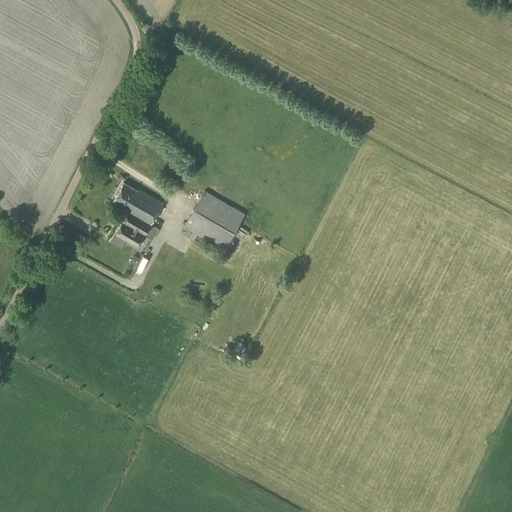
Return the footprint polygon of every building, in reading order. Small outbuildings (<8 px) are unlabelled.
[(210,155),(201,170),(225,184),(226,182),(234,186),(239,178),(216,165),(218,160),(210,155)] [(150,226),(151,225),(163,203),(139,189),(137,192),(123,183),(113,201),(127,210),(125,212),(127,213),(150,226)] [(223,251),(245,214),(203,190),(182,227),(223,251)] [(158,229),(151,225),(150,226),(127,213),(115,234),(138,247),(144,236),(151,240),(158,229)] [(223,264),(227,258),(213,251),(210,257),(223,264)] [(138,258),(134,255),(130,262),(135,264),(138,258)] [(239,339),(237,345),(247,349),(249,343),(239,339)]
